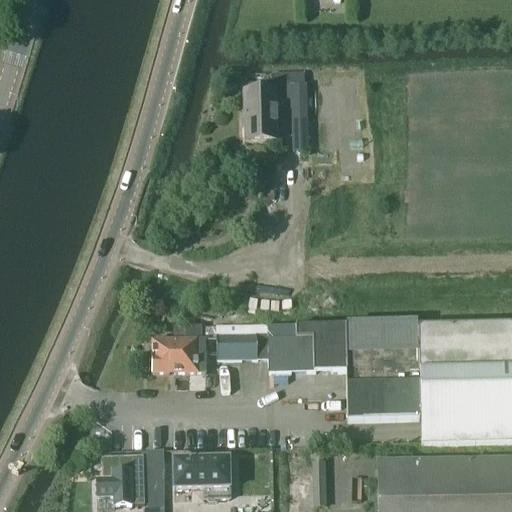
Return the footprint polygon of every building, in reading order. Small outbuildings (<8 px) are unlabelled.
[(276,126),(276,112),(277,112),(277,94),(244,95),(245,145),(278,144),(278,126),(276,126)] [(346,375),(348,424),(421,422),(421,448),(511,445),(511,327),(421,329),(421,326),(216,331),(217,363),(269,362),(269,376),(314,375),(346,375)] [(152,378),(206,377),(205,342),(206,342),(206,327),(173,329),(174,343),(152,343),(152,363),(148,364),(148,372),(152,373),(152,378)] [(143,511),(164,511),(164,453),(147,453),(147,511),(144,511),(143,511)] [(232,504),(232,462),(222,463),(222,462),(196,462),(173,462),(173,493),(205,493),(205,504),(232,504)] [(145,508),(144,473),(103,475),(103,482),(97,483),(98,500),(114,500),(115,509),(145,508)]
